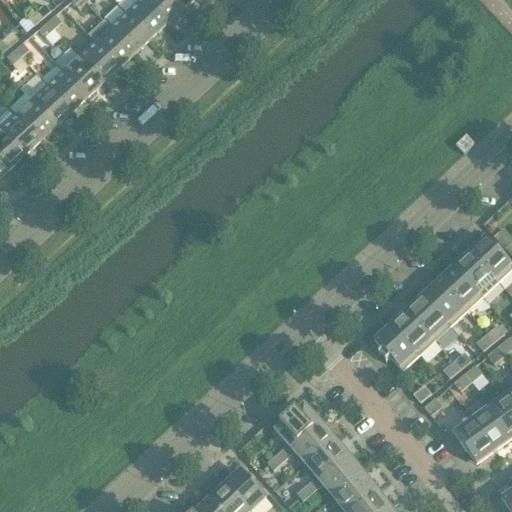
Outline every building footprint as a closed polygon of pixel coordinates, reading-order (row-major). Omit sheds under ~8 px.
[(80,0),(77,0),(71,5),(77,12),(86,5),(80,0)] [(181,14),(168,0),(143,0),(141,2),(166,28),(181,14)] [(196,0),(168,0),(181,14),(196,0)] [(166,28),(141,2),(125,17),(150,43),(166,28)] [(50,15),(44,8),(35,15),(42,22),(50,15)] [(42,22),(35,15),(27,22),(33,29),(42,22)] [(150,43),(125,17),(110,31),(134,58),(150,43)] [(53,33),(61,27),(55,19),(46,26),(53,33)] [(134,58),(110,31),(103,24),(87,38),(94,46),(118,72),(134,58)] [(45,40),(53,33),(46,26),(38,33),(45,40)] [(9,50),(17,43),(11,36),(3,43),(9,50)] [(9,50),(3,43),(0,45),(0,56),(1,57),(9,50)] [(118,72),(94,46),(78,61),(102,87),(118,72)] [(28,55),(22,47),(14,54),(20,62),(28,55)] [(12,69),(20,62),(14,54),(5,61),(12,69)] [(102,87),(78,61),(62,75),(86,102),(102,87)] [(86,102),(62,75),(46,90),(71,116),(86,102)] [(71,116),(46,90),(30,105),(55,131),(71,116)] [(55,131),(30,105),(14,119),(39,146),(55,131)] [(39,146),(14,119),(0,132),(0,136),(23,161),(39,146)] [(23,161),(0,136),(0,166),(4,171),(8,175),(23,161)] [(475,147),(467,138),(456,148),(464,157),(475,147)] [(506,252),(511,246),(511,243),(502,233),(494,240),(506,252)] [(511,274),(511,267),(487,241),(470,256),(499,286),(511,274)] [(499,286),(470,256),(454,270),(483,301),(499,286)] [(483,301),(454,270),(438,285),(467,316),(483,301)] [(467,316),(438,285),(423,300),(451,331),(467,316)] [(451,331),(423,300),(407,314),(435,345),(451,331)] [(435,345),(407,314),(391,329),(419,360),(435,345)] [(419,360),(391,329),(375,344),(403,375),(419,360)] [(505,337),(498,329),(487,338),(494,346),(505,337)] [(484,355),(494,346),(487,338),(477,347),(484,355)] [(511,353),(511,345),(509,342),(498,351),(505,359),(511,353)] [(495,368),(505,359),(498,351),(488,359),(495,368)] [(471,365),(465,357),(454,365),(461,374),(471,365)] [(461,374),(454,365),(443,374),(450,382),(461,374)] [(483,378),(476,369),(465,378),(472,386),(483,378)] [(461,395),(472,386),(465,378),(454,387),(461,395)] [(421,407),(432,398),(425,389),(414,398),(421,407)] [(511,404),(505,396),(488,409),(511,441),(511,404)] [(442,411),(435,402),(425,411),(432,420),(442,411)] [(292,451),(323,424),(308,408),(299,415),(296,412),(280,426),(283,430),(278,435),(289,448),(292,451)] [(511,442),(511,441),(488,409),(471,421),(495,455),(511,442)] [(495,455),(471,421),(452,434),(477,468),(495,455)] [(307,467),(337,441),(329,431),(327,432),(322,427),(324,426),(323,424),(292,451),(289,448),(278,457),(285,465),(296,455),(307,467)] [(320,484),(352,458),(343,448),(341,449),(337,444),(338,442),(337,441),(307,467),(318,480),(320,484)] [(278,457),(267,467),(274,474),(285,465),(278,457)] [(334,501),(366,475),(357,465),(355,466),(351,461),(353,459),(352,458),(320,484),(318,480),(307,489),(313,496),(324,488),(334,501)] [(254,511),(266,501),(241,474),(225,488),(247,511),(254,511)] [(354,511),(380,492),(371,482),(369,483),(365,478),(367,476),(366,475),(334,501),(343,511),(354,511)] [(247,511),(225,488),(209,503),(217,511),(247,511)] [(303,505),(313,496),(307,489),(297,498),(303,505)] [(390,511),(393,510),(385,499),(383,501),(379,495),(381,494),(380,492),(354,511),(390,511)] [(511,511),(511,494),(504,500),(502,502),(509,511),(511,511)] [(217,511),(209,503),(199,511),(217,511)]
